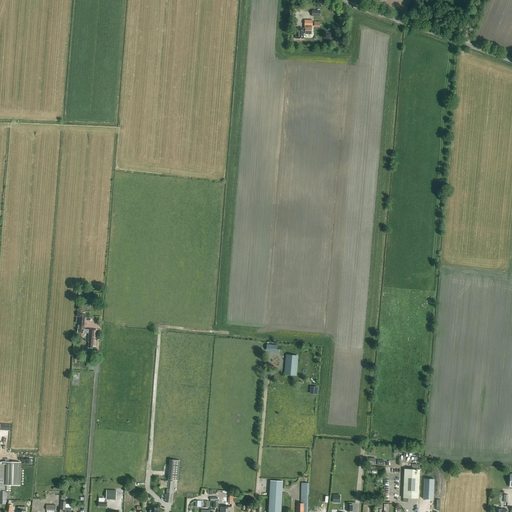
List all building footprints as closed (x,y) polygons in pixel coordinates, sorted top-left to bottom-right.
[(311,27),(305,27),(305,29),(295,28),(295,39),(303,39),(303,34),(311,34),(311,27)] [(84,331),(85,318),(85,313),(77,312),(77,317),(79,317),(77,333),(83,334),(83,333),(88,334),(88,342),(89,342),(88,348),(93,348),(93,346),(96,347),(97,330),(89,330),(89,331),(84,331)] [(285,376),(295,377),(295,374),(295,369),(294,369),(294,365),(295,365),(296,360),(286,359),(286,365),(287,365),(287,369),(286,369),(285,376)] [(168,480),(178,481),(180,461),(170,460),(168,480)] [(20,486),(21,462),(9,462),(5,462),(2,462),(2,464),(0,464),(0,503),(5,504),(5,499),(10,499),(10,492),(6,492),(6,491),(9,491),(9,486),(20,486)] [(323,490),(324,465),(316,464),(314,489),(320,490),(317,511),(325,511),(327,490),(323,490)] [(405,469),(403,498),(403,502),(407,503),(407,502),(408,502),(408,498),(418,499),(419,470),(405,469)] [(424,479),(423,499),(433,499),(434,479),(424,479)] [(270,481),(269,498),(268,511),(280,511),(283,481),(270,481)] [(307,511),(308,495),(309,495),(309,483),(301,483),(301,503),(297,503),(296,511),(307,511)] [(116,491),(107,491),(106,499),(116,500),(116,491)] [(71,511),(71,508),(65,508),(66,502),(61,502),(61,510),(65,510),(64,511),(71,511)]
